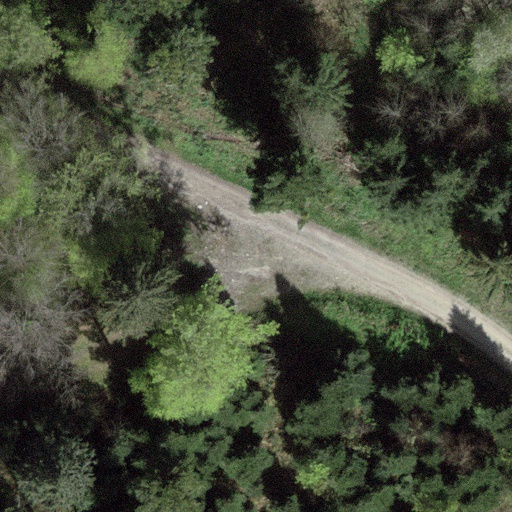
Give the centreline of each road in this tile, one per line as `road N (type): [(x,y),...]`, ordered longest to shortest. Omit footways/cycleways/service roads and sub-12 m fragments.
road 1 (track): [(0,66),(154,173),(284,245),(439,303),(511,350)]
road 2 (track): [(284,245),(218,301),(138,349),(0,401)]
